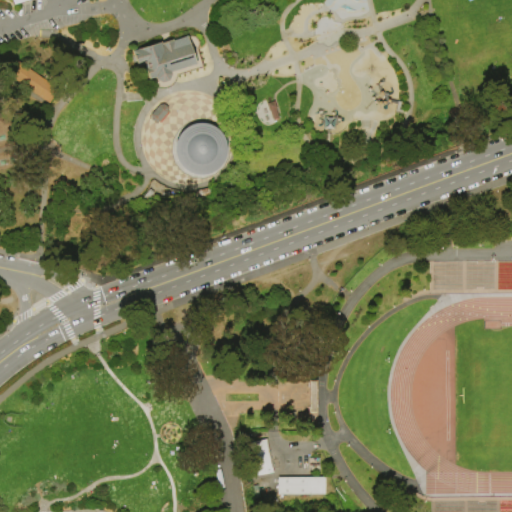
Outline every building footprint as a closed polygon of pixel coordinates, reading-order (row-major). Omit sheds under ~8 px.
[(130,50),(158,41),(159,43),(184,35),(193,64),(167,72),(168,74),(165,80),(159,82),(154,79),(153,76),(146,79),(142,64),(135,66),(130,50)] [(20,63),(57,89),(47,103),(10,77),(20,63)] [(271,120),(278,118),(272,101),(265,104),(271,120)] [(166,111),(157,122),(152,122),(149,119),(148,114),(157,104),(162,104),(166,107),(166,111)] [(176,130),(170,140),(169,152),(173,163),(180,172),(190,177),(202,178),(213,175),(222,167),(227,156),(228,145),(225,134),(217,125),(207,120),(195,119),(184,122),(176,130)] [(148,188),(140,198),(144,201),(152,192),(148,188)] [(208,196),(197,199),(194,197),(193,193),(195,190),(206,188),(209,190),(210,193),(208,196)] [(293,380),(284,380),(284,370),(293,370),(293,380)] [(292,422),(283,422),(283,412),(292,412),(292,422)] [(247,442),(264,439),(271,472),(254,476),(247,442)] [(275,477),(276,495),(322,494),(322,476),(275,477)]
